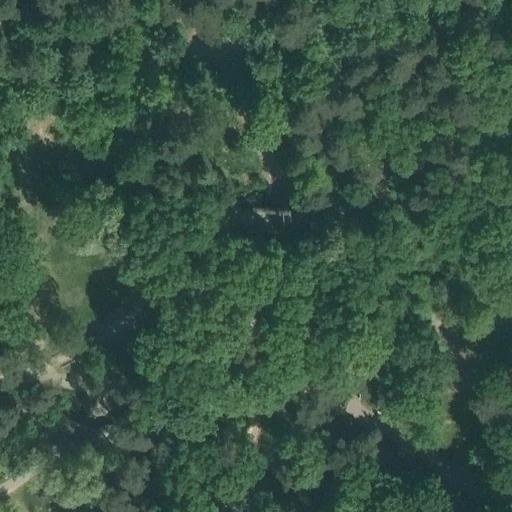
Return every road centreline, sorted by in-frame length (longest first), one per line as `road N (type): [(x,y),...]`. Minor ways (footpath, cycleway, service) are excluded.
road 1 (track): [(39,268),(228,219),(357,207),(381,179),(383,145),(396,137),(410,88),(438,69),(482,0)]
road 2 (track): [(239,511),(256,454),(256,313),(285,237),(272,164),(237,90),(217,0)]
road 3 (track): [(228,48),(137,47),(0,17)]
road 4 (track): [(0,223),(39,268),(46,320),(39,375)]
